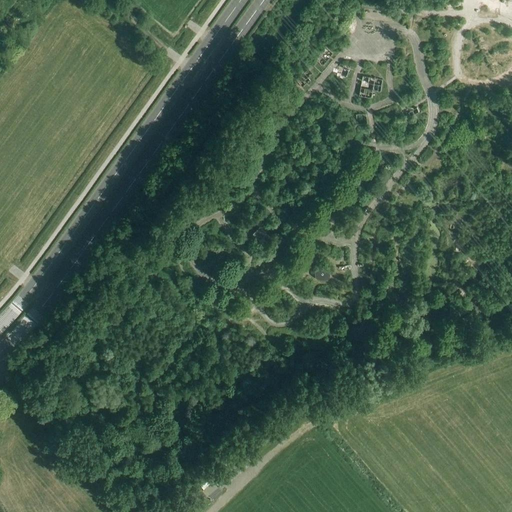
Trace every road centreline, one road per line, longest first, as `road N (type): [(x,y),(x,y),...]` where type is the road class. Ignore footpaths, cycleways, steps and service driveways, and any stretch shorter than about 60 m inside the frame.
road 1 (tertiary): [(0,352),(50,297),(264,0)]
road 2 (tertiary): [(241,0),(0,326)]
road 3 (unknown): [(0,368),(107,490)]
